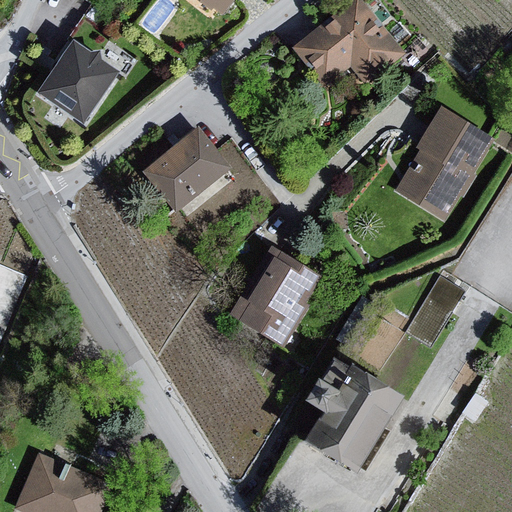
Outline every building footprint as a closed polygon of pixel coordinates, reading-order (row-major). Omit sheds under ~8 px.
[(239,0),(192,0),(222,22),(239,0)] [(359,1),(294,54),(318,86),(334,74),(341,81),(351,72),(366,88),(403,56),(359,1)] [(121,74),(73,43),(39,94),(87,125),(121,74)] [(491,142),(440,112),(418,153),(421,156),(396,193),(443,226),(459,200),(462,203),(475,182),(473,178),(491,142)] [(198,128),(151,168),(184,206),(231,166),(198,128)] [(316,277),(280,255),(250,303),(244,299),(233,317),(276,343),(316,277)] [(0,337),(26,276),(0,265),(0,337)] [(449,273),(414,334),(440,349),(476,289),(449,273)] [(412,403),(335,361),(305,405),(326,416),(325,432),(321,459),(365,478),(412,403)] [(48,462),(38,458),(15,511),(109,511),(120,487),(69,465),(61,482),(48,476),(48,462)]
